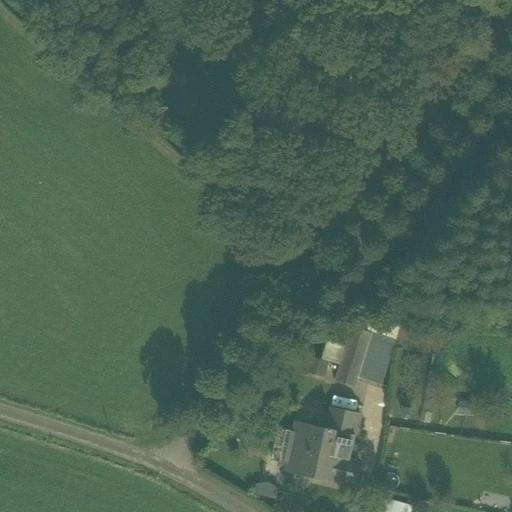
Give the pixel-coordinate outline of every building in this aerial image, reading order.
[(356,328),(373,333),(376,324),(357,321),(356,328)] [(401,327),(376,324),(373,333),(396,341),(401,327)] [(336,379),(356,385),(358,379),(373,333),(356,328),(353,327),(348,342),(341,366),(336,379)] [(381,386),(396,341),(373,333),(358,379),(381,386)] [(341,366),(348,342),(329,336),(321,360),(330,363),(341,366)] [(326,378),(330,363),(312,359),(309,374),(326,378)] [(334,432),(352,436),(356,417),(333,412),(331,426),(334,432)] [(298,425),(296,432),(289,465),(288,471),(339,484),(346,459),(348,459),(352,436),(334,432),(298,425)] [(272,461),(289,465),(296,432),(283,429),(283,427),(281,427),(281,428),(279,428),(272,461)] [(339,484),(354,488),(361,463),(348,459),(346,459),(339,484)] [(257,484),(254,495),(277,500),(279,489),(268,483),(257,484)] [(410,511),(412,506),(382,498),(378,511),(410,511)]
